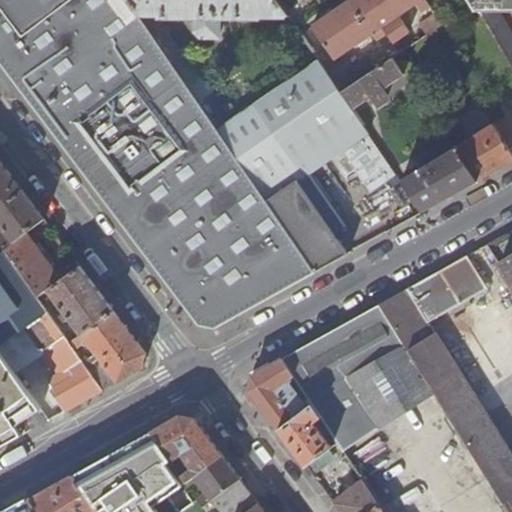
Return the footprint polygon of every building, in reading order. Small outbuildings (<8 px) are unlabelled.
[(214,327),(314,271),(265,199),(260,192),(217,128),(168,57),(155,38),(140,16),(129,0),(0,0),(0,62),(197,323),(214,327)] [(276,0),(129,0),(140,16),(147,11),(160,12),(161,17),(194,17),(193,31),(200,36),(217,36),(217,12),(224,12),(224,17),(257,17),(258,16),(288,16),(276,0)] [(429,7),(424,0),(349,0),(311,26),(334,60),(371,34),(376,41),(386,34),(392,42),(408,31),(397,16),(415,4),(421,12),(429,7)] [(511,9),(511,0),(472,0),(511,67),(511,32),(499,10),(511,9)] [(155,38),(168,57),(177,50),(164,31),(155,38)] [(353,56),(326,74),(339,92),(365,75),(353,56)] [(365,75),(339,92),(350,109),(369,96),(372,100),(374,102),(375,102),(377,103),(379,103),(381,103),(382,102),(384,100),(385,99),(385,95),(384,93),(381,88),(402,74),(391,58),(365,75)] [(260,192),(296,168),(302,178),(333,158),(368,134),(361,124),(339,92),(326,74),(317,60),(217,128),(260,192)] [(454,150),(475,181),(511,160),(511,154),(491,124),(454,150)] [(396,175),(380,153),(368,134),(333,158),(345,177),(356,169),(371,192),(396,175)] [(399,181),(420,212),(475,181),(454,150),(399,181)] [(33,227),(44,220),(0,161),(0,225),(1,227),(0,227),(0,243),(4,250),(11,244),(10,243),(26,232),(33,227)] [(265,199),(314,271),(346,253),(296,179),(265,199)] [(47,292),(49,290),(69,274),(60,262),(52,268),(34,243),(41,238),(33,227),(26,232),(10,243),(11,244),(47,292)] [(51,391),(64,413),(102,391),(89,373),(69,343),(4,250),(0,252),(0,352),(14,372),(42,352),(58,375),(49,381),(55,389),(51,391)] [(69,274),(79,267),(70,254),(60,262),(69,274)] [(511,511),(511,455),(428,323),(486,290),(468,257),(282,360),(293,378),(298,385),(302,390),(313,407),(321,419),(337,444),(343,452),(434,393),(508,511),(511,511)] [(511,258),(500,265),(511,284),(511,258)] [(81,335),(113,311),(79,267),(69,274),(49,290),(65,313),(62,315),(66,322),(70,320),(81,335)] [(89,373),(102,391),(142,370),(145,354),(113,311),(81,335),(73,341),(78,348),(86,342),(96,355),(91,358),(94,364),(100,360),(103,365),(89,373)] [(0,448),(36,428),(49,421),(14,372),(0,352),(0,448)] [(293,378),(282,360),(251,377),(248,391),(279,433),(303,414),(283,385),(288,382),(293,378)] [(283,385),(303,414),(307,411),(296,394),(292,389),(288,382),(283,385)] [(302,390),(298,385),(292,389),(296,394),(302,390)] [(303,414),(279,433),(305,467),(308,465),(330,449),(313,424),(321,419),(313,407),(307,411),(303,414)] [(205,469),(223,456),(196,420),(180,416),(152,432),(172,462),(184,456),(193,471),(182,478),(183,480),(179,482),(182,486),(186,483),(196,476),(205,469)] [(172,462),(152,432),(113,453),(139,491),(168,471),(171,469),(168,464),(172,462)] [(330,449),(308,465),(314,473),(336,458),(330,449)] [(113,453),(97,463),(130,511),(149,511),(136,493),(139,491),(113,453)] [(212,500),(240,478),(223,456),(205,469),(196,476),(207,492),(196,499),(197,499),(197,500),(203,507),(212,500)] [(130,511),(97,463),(74,476),(98,511),(206,511),(203,507),(197,500),(197,499),(191,503),(178,511),(130,511)] [(149,511),(178,511),(191,503),(168,471),(139,491),(136,493),(149,511)] [(74,476),(28,501),(35,511),(96,511),(98,511),(74,476)] [(265,511),(240,478),(212,500),(219,511),(220,511),(265,511)] [(364,484),(334,506),(339,511),(370,511),(379,506),(364,484)] [(217,511),(219,511),(212,500),(203,507),(206,511),(217,511)] [(35,511),(28,501),(12,510),(12,511),(35,511)]
